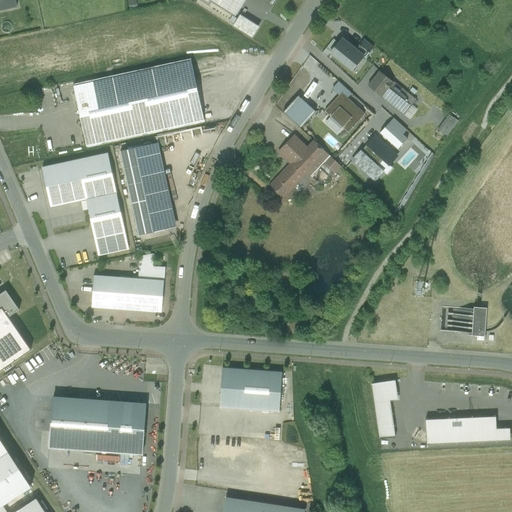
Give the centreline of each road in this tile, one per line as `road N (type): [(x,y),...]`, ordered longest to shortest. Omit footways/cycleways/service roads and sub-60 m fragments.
road 1 (residential): [(179,341),(187,254),(206,186),(316,0)]
road 2 (unclassified): [(179,341),(511,364)]
road 3 (unclassified): [(0,164),(74,328),(100,338),(179,341)]
road 4 (residential): [(163,511),(179,341)]
